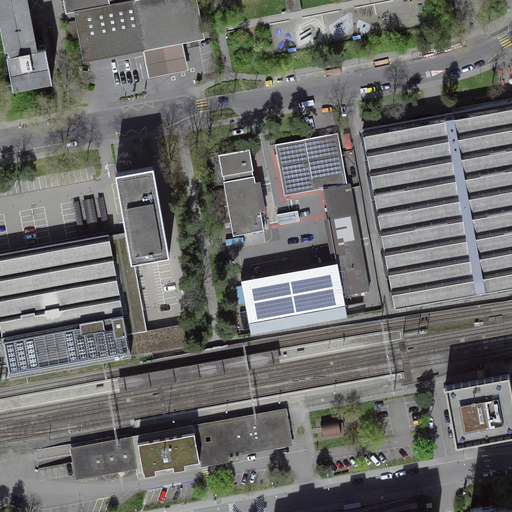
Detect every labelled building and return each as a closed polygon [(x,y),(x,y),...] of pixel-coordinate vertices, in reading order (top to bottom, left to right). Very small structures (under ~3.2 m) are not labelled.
[(0,0),(0,20),(14,90),(27,88),(35,86),(54,82),(47,48),(39,49),(29,0),(0,0)] [(163,46),(183,42),(204,38),(197,0),(63,0),(66,13),(82,10),(87,38),(79,39),(83,62),(143,50),(163,46)] [(285,0),(288,12),(301,9),(298,0),(285,0)] [(163,46),(143,50),(148,77),(188,69),(183,42),(163,46)] [(511,101),(510,102),(363,128),(395,307),(511,286),(511,101)] [(338,133),(275,144),(284,195),(314,190),(323,188),(347,184),(338,133)] [(253,170),(249,149),(218,154),(222,175),(223,175),(224,181),(223,181),(233,235),(264,230),(256,187),(254,175),(253,175),(252,170),(253,170)] [(169,252),(154,169),(134,173),(114,176),(125,235),(129,259),(132,259),(169,252)] [(347,184),(323,188),(329,217),(355,213),(350,183),(347,184)] [(287,213),(277,215),(278,222),(297,219),(295,211),(287,213)] [(369,290),(355,213),(329,217),(333,241),(337,264),(343,295),(369,290)] [(129,259),(125,235),(52,248),(0,257),(0,358),(2,358),(7,383),(187,350),(183,329),(146,336),(132,259),(129,259)] [(290,273),(242,281),(251,333),(365,312),(363,302),(345,306),(343,295),(337,264),(290,273)] [(481,378),(439,386),(451,450),(477,446),(508,440),(511,439),(511,389),(509,373),(481,378)] [(285,411),(69,449),(75,482),(137,471),(139,481),(229,465),(228,459),(260,453),(292,447),(285,411)] [(339,422),(320,425),(321,432),(322,440),(342,436),(339,422)]
